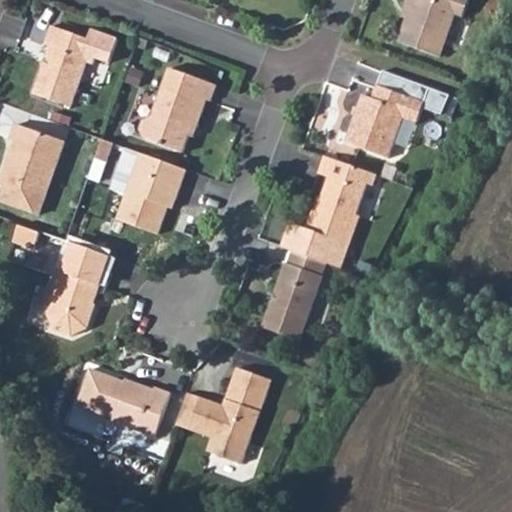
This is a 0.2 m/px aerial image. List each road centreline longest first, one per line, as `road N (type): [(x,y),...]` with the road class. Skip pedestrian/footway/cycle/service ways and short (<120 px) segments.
road 1 (residential): [(173,311),(210,281),(288,73)]
road 2 (residential): [(100,0),(288,73)]
